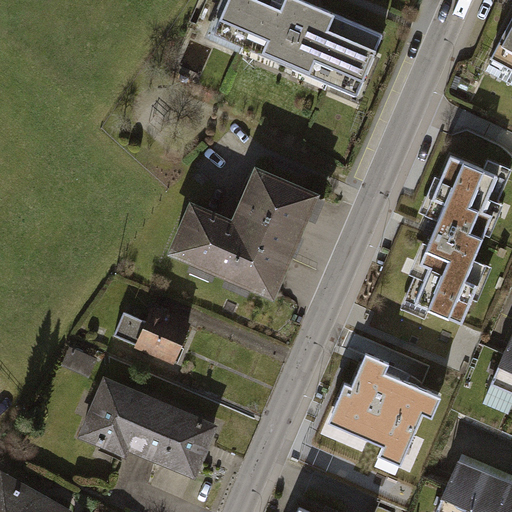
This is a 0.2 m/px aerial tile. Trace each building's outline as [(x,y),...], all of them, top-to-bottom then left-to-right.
[(305,0),(228,0),(214,35),(358,97),(386,35),(322,7),(305,0)] [(511,14),(490,57),(511,69),(511,14)] [(497,170),(451,150),(433,193),(445,198),(419,259),(428,263),(414,296),(424,301),(460,315),(462,310),(471,287),(474,280),(463,276),(477,245),(492,209),(483,205),(497,170)] [(187,191),(163,245),(273,294),(318,191),(255,163),(234,212),(187,191)] [(134,348),(174,367),(192,326),(152,308),(143,327),(124,318),(116,335),(136,345),(134,348)] [(511,335),(490,387),(511,396),(511,335)] [(380,381),(347,367),(326,414),(370,434),(383,407),(427,426),(446,385),(389,360),(380,381)] [(221,427),(103,377),(77,439),(127,460),(130,453),(197,481),(213,444),(221,427)] [(456,463),(435,511),(467,511),(483,475),(456,463)] [(23,511),(34,495),(0,475),(0,511),(23,511)] [(483,475),(467,511),(497,511),(508,486),(483,475)] [(511,511),(511,487),(508,486),(497,511),(511,511)] [(63,511),(34,495),(23,511),(63,511)]
